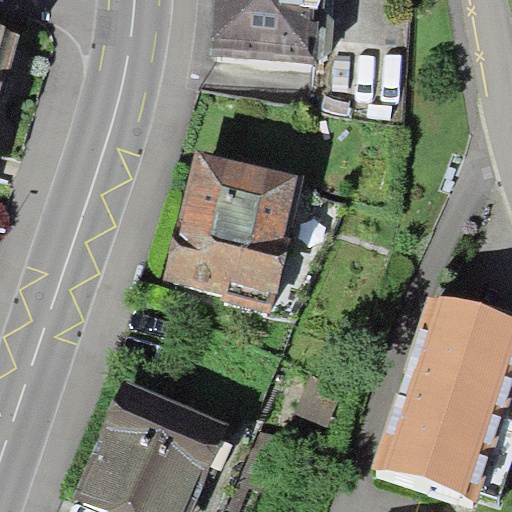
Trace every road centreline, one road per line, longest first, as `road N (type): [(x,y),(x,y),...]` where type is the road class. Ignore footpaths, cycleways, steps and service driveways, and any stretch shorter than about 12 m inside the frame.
road 1 (residential): [(0,466),(116,114),(135,7)]
road 2 (residential): [(350,511),(426,287),(482,169),(511,139)]
road 3 (residential): [(481,0),(511,134)]
